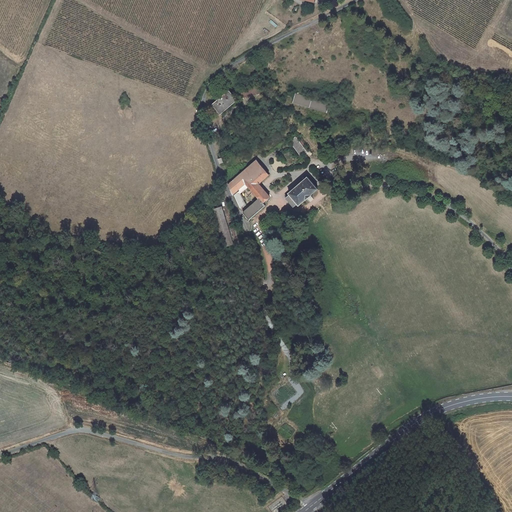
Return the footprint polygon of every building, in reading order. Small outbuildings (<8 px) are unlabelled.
[(241,92),(243,101),(261,97),(259,88),(241,92)] [(230,93),(213,107),(221,117),(238,103),(230,93)] [(330,107),(296,97),(293,106),(327,116),(330,107)] [(290,143),(302,158),(308,153),(297,138),(290,143)] [(270,179),(257,164),(229,189),(242,212),(246,209),(239,194),(244,189),(251,197),(254,195),(260,202),(245,217),(251,225),(268,210),(264,207),(271,201),(259,188),(270,179)] [(291,199),(288,202),(297,212),(300,209),(301,210),(319,193),(309,181),(290,198),(291,199)] [(213,213),(225,250),(234,248),(222,210),(213,213)]
